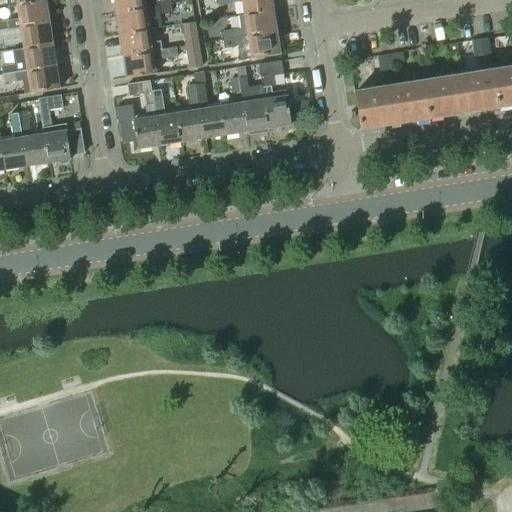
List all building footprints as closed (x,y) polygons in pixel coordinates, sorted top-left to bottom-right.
[(6,0),(7,8),(17,7),(45,2),(44,0),(6,0)] [(142,0),(113,0),(116,13),(144,9),(142,0)] [(216,0),(217,6),(242,2),(244,15),(272,11),(270,0),(216,0)] [(19,20),(0,22),(0,31),(8,30),(20,28),(49,24),(45,2),(17,7),(19,20)] [(169,5),(156,7),(157,16),(170,14),(169,5)] [(144,9),(116,13),(119,35),(148,31),(144,9)] [(240,30),(221,33),(223,41),(248,37),(276,33),(272,11),(244,15),(238,16),(240,30)] [(194,23),(182,25),(186,47),(197,45),(194,23)] [(8,30),(0,31),(0,40),(10,39),(16,38),(22,37),(24,50),(52,46),(49,24),(20,28),(8,30)] [(148,31),(119,35),(123,57),(161,51),(160,42),(156,43),(154,30),(148,31)] [(248,37),(223,41),(224,50),(249,46),(251,60),(279,55),(276,33),(248,37)] [(197,45),(186,47),(189,69),(201,67),(197,45)] [(14,65),(1,67),(2,76),(27,72),(55,68),(52,46),(24,50),(12,52),(14,65)] [(161,51),(123,57),(126,79),(154,75),(152,61),(177,57),(176,48),(161,51)] [(280,62),(258,65),(261,86),(264,101),(268,130),(290,126),(289,116),(287,105),(285,92),(271,94),(270,88),(275,87),(273,77),(283,76),(280,62)] [(27,72),(2,76),(3,84),(22,82),(23,85),(24,95),(31,94),(59,90),(55,68),(27,72)] [(244,68),(236,69),(238,80),(240,93),(242,105),(246,133),(256,132),(256,135),(267,133),(266,130),(268,130),(264,101),(261,86),(247,89),(244,68)] [(511,68),(493,72),(498,109),(511,107),(511,68)] [(493,72),(424,83),(429,120),(498,109),(493,72)] [(238,80),(230,81),(232,94),(240,93),(238,80)] [(132,107),(116,109),(122,145),(136,142),(137,150),(159,147),(155,118),(151,93),(149,82),(127,86),(128,98),(143,95),(147,120),(134,122),(132,107)] [(429,120),(424,83),(354,94),(360,131),(429,120)] [(203,85),(195,87),(197,99),(198,111),(203,140),(225,136),(220,108),(207,110),(203,85)] [(190,113),(177,115),(181,143),(203,140),(198,111),(197,99),(195,87),(186,88),(190,113)] [(159,92),(151,93),(155,118),(159,147),(181,143),(177,115),(164,117),(162,105),(161,105),(159,92)] [(60,97),(37,100),(43,136),(48,164),(70,161),(66,132),(64,125),(50,127),(48,112),(62,109),(60,97)] [(234,106),(220,108),(225,136),(246,133),(242,105),(241,99),(234,100),(234,106)] [(308,101),(287,105),(289,116),(310,113),(308,101)] [(26,113),(17,115),(21,139),(26,168),(48,164),(43,136),(30,138),(26,113)] [(13,141),(0,142),(0,144),(4,171),(26,168),(21,139),(17,115),(9,116),(13,141)]
